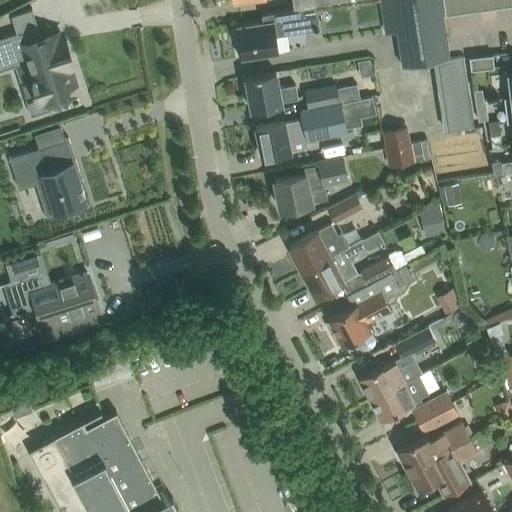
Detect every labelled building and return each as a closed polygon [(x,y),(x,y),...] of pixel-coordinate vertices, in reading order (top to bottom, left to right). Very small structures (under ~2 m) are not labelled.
[(441,0),(379,0),(384,32),(397,31),(402,65),(449,59),(441,0)] [(457,13),(455,0),(442,0),(445,15),(457,13)] [(469,11),(467,0),(455,0),(457,13),(469,11)] [(481,9),(479,0),(467,0),(469,11),(481,9)] [(493,8),(492,0),(479,0),(481,9),(493,8)] [(239,40),(236,41),(238,54),(241,54),(242,57),(277,51),(275,35),(319,28),(316,5),(261,13),(263,21),(237,25),(239,40)] [(36,26),(0,37),(0,68),(15,63),(31,113),(49,107),(46,98),(62,93),(60,86),(73,82),(68,66),(71,65),(60,33),(40,39),(36,26)] [(469,56),(470,69),(494,66),(492,53),(469,56)] [(251,108),(281,103),(281,100),(298,97),(295,83),(278,87),(276,71),(260,74),(259,72),(256,73),(256,75),(245,77),(245,80),(242,80),(244,93),(248,93),(251,108)] [(324,86),(305,90),(308,107),(341,102),(341,100),(359,96),(356,82),(336,86),(336,84),(329,85),(324,86)] [(474,89),(475,100),(483,99),(481,88),(474,89)] [(511,95),(510,95),(503,96),(506,122),(511,120),(511,95)] [(355,100),(355,126),(370,126),(370,110),(384,109),(384,100),(355,100)] [(281,151),(291,149),(290,140),(305,137),(306,140),(347,131),(341,102),(308,107),(308,108),(301,109),(302,118),(285,121),(284,120),(255,126),(261,155),(281,151)] [(498,119),(489,120),(490,134),(500,133),(498,119)] [(381,130),(384,147),(409,142),(406,125),(381,130)] [(38,147),(9,156),(19,187),(34,182),(46,217),(69,209),(68,207),(87,201),(84,192),(82,193),(80,186),(82,185),(74,159),(71,160),(64,139),(38,147)] [(388,164),(431,157),(427,139),(409,142),(384,147),(388,164)] [(280,208),(300,204),(308,202),(308,201),(326,198),(323,184),(349,179),(344,154),(338,155),(318,159),(319,163),(303,166),(304,172),(274,178),(280,208)] [(511,157),(501,159),(491,160),(493,171),(511,169),(511,157)] [(510,191),(508,171),(493,173),(497,192),(510,191)] [(456,180),(439,184),(441,194),(458,190),(456,180)] [(335,219),(362,205),(354,192),(328,206),(335,219)] [(370,202),(342,216),(351,233),(378,219),(370,202)] [(441,208),(420,212),(425,235),(446,230),(441,208)] [(288,244),(303,271),(365,242),(362,235),(347,243),(341,232),(338,233),(331,221),(306,234),(288,244)] [(365,242),(303,271),(315,294),(333,285),(340,281),(346,294),(362,286),(390,271),(407,262),(403,253),(401,249),(358,271),(351,260),(355,253),(368,246),(365,242)] [(421,244),(403,253),(407,262),(426,252),(421,244)] [(404,264),(393,270),(400,283),(411,277),(404,264)] [(40,270),(3,282),(13,313),(17,312),(18,314),(27,311),(26,309),(30,308),(36,329),(48,326),(81,315),(99,309),(87,271),(45,284),(40,270)] [(345,308),(327,317),(335,331),(332,332),(337,342),(340,340),(342,344),(354,338),(356,341),(359,345),(363,347),(367,347),(371,344),(375,340),(375,336),(371,329),(368,322),(390,310),(383,298),(400,290),(391,274),(390,271),(362,286),(346,294),(352,304),(345,308)] [(461,290),(445,298),(453,317),(470,309),(461,290)] [(499,320),(485,325),(489,336),(499,332),(503,330),(499,320)] [(428,323),(405,335),(412,349),(413,351),(436,339),(428,323)] [(394,358),(359,376),(371,400),(404,383),(403,381),(425,369),(437,363),(446,359),(440,346),(412,361),(410,357),(404,360),(401,355),(394,358)] [(127,357),(90,371),(96,389),(134,376),(127,357)] [(414,402),(407,389),(404,383),(371,400),(381,419),(414,402)] [(419,422),(455,404),(446,388),(411,408),(419,422)] [(29,399),(11,407),(15,417),(33,410),(32,407),(29,399)] [(511,410),(509,400),(496,404),(500,416),(511,412),(511,410)] [(455,404),(419,422),(424,432),(460,412),(455,404)] [(170,511),(178,506),(172,495),(164,499),(142,459),(138,451),(116,410),(104,416),(86,426),(83,421),(29,448),(62,511),(170,511)] [(424,433),(414,439),(396,448),(407,468),(470,435),(468,433),(462,420),(426,438),(424,433)] [(470,435),(407,468),(417,488),(434,479),(442,495),(471,479),(461,460),(474,453),(473,452),(477,450),(475,445),(470,435)] [(511,456),(502,462),(511,480),(511,456)] [(490,511),(478,490),(464,497),(446,507),(449,511),(490,511)]
